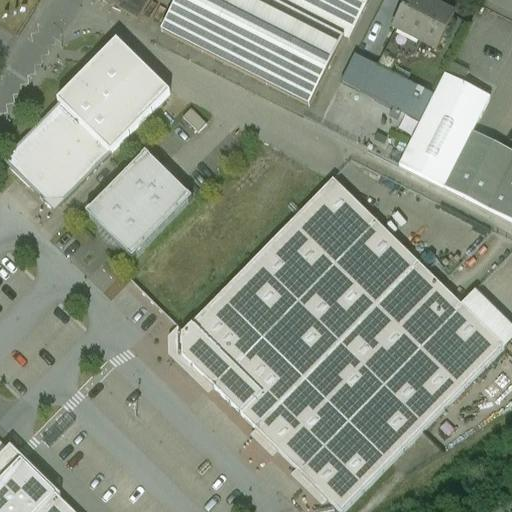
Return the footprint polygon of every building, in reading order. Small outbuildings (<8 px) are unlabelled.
[(147,0),(119,0),(115,7),(134,20),(147,0)] [(367,0),(176,0),(161,32),(306,106),(341,37),(347,40),(367,0)] [(401,0),(388,28),(392,30),(406,37),(434,52),(453,14),(425,0),(401,0)] [(392,30),(374,65),(388,71),(406,37),(392,30)] [(115,42),(54,101),(59,106),(109,155),(168,94),(115,42)] [(337,82),(360,93),(374,65),(352,53),(337,82)] [(360,93),(418,123),(433,94),(388,71),(374,65),(360,93)] [(511,223),(511,156),(472,136),(491,98),(443,74),(433,94),(418,123),(397,166),(511,223)] [(109,155),(59,106),(4,162),(40,200),(64,200),(109,155)] [(189,201),(145,153),(84,214),(130,261),(189,201)] [(181,350),(182,361),(336,511),(345,511),(503,350),(332,181),(181,334),(181,350)] [(317,511),(336,511),(182,361),(181,350),(161,332),(142,352),(171,383),(179,376),(317,511)] [(0,483),(20,463),(70,511),(83,511),(28,457),(34,451),(14,431),(0,444),(0,483)] [(0,511),(70,511),(20,463),(0,483),(0,511)]
